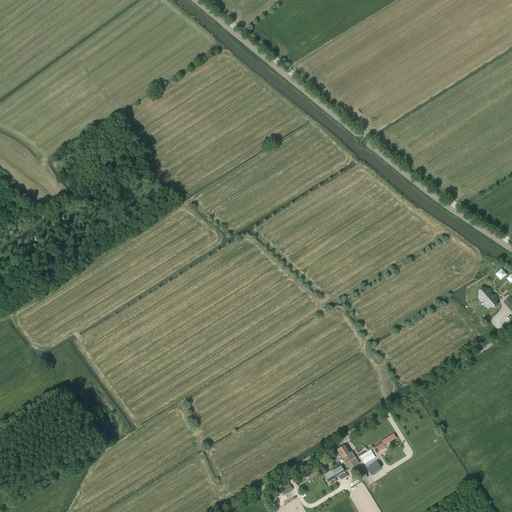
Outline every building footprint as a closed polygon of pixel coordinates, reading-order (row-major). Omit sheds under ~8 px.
[(502,270),(496,275),(498,277),(501,280),(507,275),(504,272),(502,270)] [(480,297),(480,299),(486,300),(485,305),(495,306),(495,297),(490,296),(490,290),(481,290),(480,297)] [(384,445),(396,438),(394,434),(382,441),(384,445)] [(379,452),(386,448),(382,443),(376,447),(379,452)] [(359,464),(356,458),(352,452),(350,452),(345,444),(345,445),(341,447),(353,466),(354,467),(358,464),(359,464)] [(342,458),(343,458),(345,461),(344,461),(349,469),(353,466),(341,447),(337,450),(342,458)] [(370,449),(359,457),(364,464),(368,462),(366,459),(373,454),(370,449)] [(381,468),(377,463),(367,470),(371,475),(381,468)] [(347,476),(341,466),(333,470),(333,469),(324,474),(327,480),(336,474),(340,480),(347,476)] [(310,478),(319,473),(317,469),(307,475),(307,476),(309,475),(310,478)] [(363,471),(358,474),(362,480),(367,477),(363,471)] [(290,485),(281,490),(284,495),(293,489),(290,485)]
